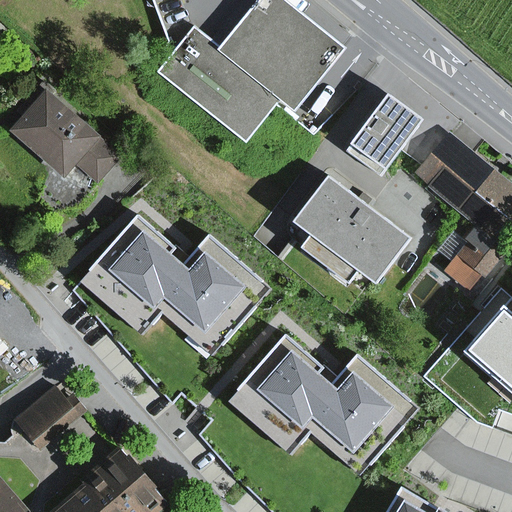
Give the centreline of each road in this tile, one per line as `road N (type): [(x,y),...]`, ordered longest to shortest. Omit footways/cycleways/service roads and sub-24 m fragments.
road 1 (residential): [(0,259),(214,511)]
road 2 (primary): [(362,0),(511,120)]
